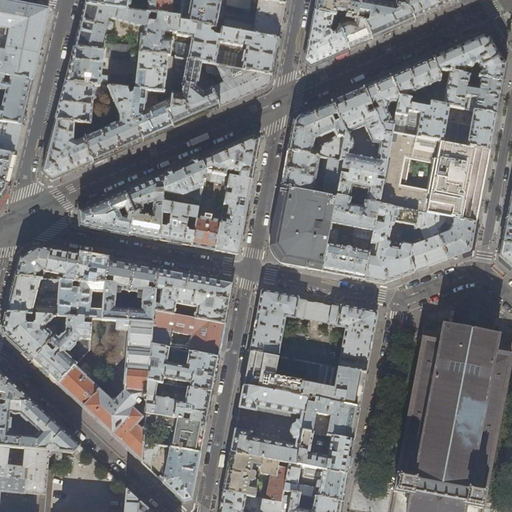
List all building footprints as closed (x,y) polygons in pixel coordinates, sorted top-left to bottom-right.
[(130,11),(131,0),(86,0),(85,5),(130,11)] [(170,16),(172,0),(148,0),(147,13),(150,14),(156,14),(170,16)] [(180,0),(179,18),(179,22),(211,28),(220,30),(278,41),(281,23),(285,5),(258,0),(180,0)] [(359,0),(316,0),(314,12),(341,17),(356,20),(357,14),(359,0)] [(369,16),(368,22),(363,21),(371,40),(393,31),(414,22),(408,9),(409,0),(359,0),(357,14),(369,16)] [(409,0),(408,9),(414,22),(437,11),(461,1),(461,0),(409,0)] [(48,11),(0,1),(0,152),(14,156),(18,140),(21,126),(0,121),(0,75),(31,81),(48,11)] [(130,11),(85,5),(80,24),(74,48),(100,50),(106,28),(110,29),(112,28),(113,24),(112,23),(108,21),(108,18),(144,28),(143,35),(140,34),(138,54),(139,54),(152,55),(153,49),(157,50),(157,55),(170,56),(171,43),(170,41),(164,41),(163,39),(163,35),(167,33),(177,34),(178,21),(179,22),(179,18),(170,16),(156,14),(154,23),(148,22),(150,14),(147,13),(130,11)] [(339,25),(341,17),(314,12),(310,35),(304,63),(310,67),(329,59),(348,50),(339,28),(332,35),(330,33),(329,32),(331,30),(332,23),(339,25)] [(363,21),(356,20),(341,17),(339,25),(338,28),(339,28),(348,50),(360,46),(371,40),(363,21)] [(177,36),(192,38),(190,45),(176,42),(175,57),(175,58),(272,76),(275,60),(278,41),(220,30),(219,36),(214,35),(213,34),(213,33),(211,33),(210,33),(211,28),(179,22),(178,21),(177,34),(177,36)] [(495,49),(491,42),(489,38),(482,36),(460,45),(431,58),(436,70),(449,73),(463,75),(464,70),(463,69),(465,67),(467,68),(469,68),(471,67),(473,65),(474,64),(477,62),(480,67),(465,76),(473,77),(480,78),(502,83),(504,71),(505,66),(500,57),(495,49)] [(504,54),(495,39),(491,42),(495,49),(500,57),(504,54)] [(107,43),(107,51),(128,53),(129,45),(107,43)] [(100,50),(74,48),(71,59),(65,83),(107,87),(107,88),(108,84),(100,83),(100,81),(108,82),(108,77),(100,76),(103,51),(100,50)] [(128,53),(107,51),(106,58),(128,60),(128,53)] [(157,55),(152,55),(139,54),(135,91),(148,92),(161,93),(171,95),(175,58),(175,57),(170,56),(157,55)] [(272,76),(175,58),(171,95),(170,111),(166,113),(172,128),(198,117),(244,97),(266,87),(268,84),(271,81),(272,76)] [(439,78),(436,70),(431,58),(413,66),(389,76),(398,98),(406,99),(407,96),(430,86),(432,92),(412,100),(434,104),(439,78)] [(465,76),(463,75),(449,73),(443,106),(450,107),(473,112),(496,116),(499,100),(502,83),(480,78),(478,92),(471,90),(473,77),(465,76)] [(111,74),(109,88),(125,89),(127,76),(111,74)] [(0,121),(21,126),(26,104),(31,81),(0,75),(0,121)] [(377,82),(362,88),(370,105),(373,103),(375,104),(376,106),(371,108),(383,135),(391,136),(391,133),(394,123),(389,122),(390,120),(385,109),(386,108),(388,107),(388,106),(388,104),(392,102),(397,104),(398,98),(389,76),(377,82)] [(107,87),(65,83),(61,98),(56,121),(75,123),(90,124),(91,124),(93,98),(100,99),(101,90),(106,91),(107,87)] [(109,88),(107,88),(119,114),(118,123),(108,127),(103,116),(101,120),(91,124),(90,124),(83,142),(93,163),(119,151),(143,141),(131,114),(134,90),(125,89),(109,88)] [(135,91),(134,90),(131,114),(143,141),(158,134),(172,128),(166,113),(170,111),(171,95),(161,93),(165,102),(145,110),(148,92),(135,91)] [(343,162),(338,185),(366,192),(364,205),(378,205),(391,136),(383,135),(371,108),(362,114),(358,106),(363,104),(357,90),(347,94),(330,102),(344,134),(355,131),(361,144),(367,144),(364,161),(344,157),(343,162)] [(412,100),(406,99),(398,98),(397,104),(396,111),(395,114),(394,123),(391,133),(489,152),(492,136),(496,116),(473,112),(470,127),(447,123),(450,107),(443,106),(434,104),(412,100)] [(330,102),(314,109),(298,117),(293,122),(291,134),(287,152),(334,161),(334,155),(340,156),(344,134),(330,102)] [(75,123),(56,121),(50,142),(42,173),(51,181),(73,172),(93,163),(83,142),(82,140),(76,143),(73,141),(75,123)] [(489,152),(391,133),(391,136),(378,205),(417,212),(431,215),(475,224),(482,187),(489,152)] [(199,160),(205,173),(225,176),(226,170),(228,172),(230,172),(232,172),(233,171),(233,173),(238,174),(238,177),(235,176),(235,178),(252,181),(256,160),(259,141),(253,136),(230,147),(199,160)] [(0,183),(7,185),(8,179),(10,170),(14,156),(0,152),(0,183)] [(343,162),(334,161),(287,152),(284,168),(281,186),(313,192),(318,161),(324,162),(318,193),(336,197),(338,185),(343,162)] [(204,178),(205,173),(199,160),(182,167),(165,175),(163,198),(170,200),(171,194),(193,199),(192,204),(199,205),(204,178)] [(229,177),(225,176),(205,173),(204,178),(211,179),(210,182),(221,184),(221,181),(228,183),(229,177)] [(145,184),(124,193),(133,213),(142,211),(149,210),(147,205),(153,203),(153,209),(162,207),(163,198),(165,175),(145,184)] [(235,178),(229,177),(228,183),(223,206),(228,207),(227,214),(222,213),(220,222),(215,251),(223,253),(237,256),(244,220),(252,181),(235,178)] [(313,192),(281,186),(274,220),(269,247),(281,264),(303,268),(322,271),(330,229),(331,224),(336,197),(318,193),(313,192)] [(129,235),(133,213),(124,193),(105,201),(79,213),(80,225),(108,231),(129,235)] [(350,200),(349,199),(336,197),(331,224),(356,228),(355,234),(356,237),(371,240),(378,205),(364,205),(362,211),(359,211),(359,210),(358,208),(356,207),(354,207),(353,209),(349,209),(350,200)] [(172,200),(170,200),(163,198),(162,207),(159,241),(174,243),(191,247),(194,233),(186,232),(188,219),(196,221),(197,217),(198,210),(171,205),(172,200)] [(414,227),(417,212),(378,205),(371,240),(369,253),(364,280),(383,283),(399,277),(414,272),(409,260),(411,246),(402,243),(399,246),(399,249),(390,248),(387,241),(391,222),(414,227)] [(162,207),(153,209),(151,218),(148,217),(145,216),(145,217),(141,216),(142,211),(133,213),(129,235),(143,237),(159,241),(162,207)] [(446,259),(431,215),(417,212),(414,227),(414,230),(420,228),(424,240),(421,241),(421,243),(416,245),(416,242),(417,240),(416,236),(413,237),(411,246),(409,260),(414,272),(431,265),(446,259)] [(197,217),(196,221),(194,233),(191,247),(204,249),(215,251),(220,222),(211,220),(212,217),(204,215),(204,219),(197,217)] [(446,259),(458,255),(470,250),(472,239),(475,224),(431,215),(446,259)] [(511,217),(507,217),(504,230),(502,244),(511,245),(511,217)] [(337,230),(330,229),(322,271),(342,275),(364,280),(369,253),(335,246),(338,233),(337,230)] [(511,245),(502,244),(500,252),(499,256),(501,258),(511,267),(511,245)] [(45,272),(49,250),(43,249),(37,248),(20,258),(19,262),(15,278),(43,280),(45,272)] [(66,253),(49,250),(45,272),(64,275),(63,278),(57,277),(57,281),(74,282),(79,256),(66,253)] [(95,259),(79,256),(74,282),(104,284),(108,261),(95,259)] [(511,268),(511,267),(501,258),(500,259),(501,262),(510,271),(511,268)] [(124,264),(108,261),(104,284),(103,293),(102,310),(101,320),(116,321),(152,323),(153,312),(157,271),(146,268),(124,264)] [(177,274),(157,271),(153,312),(173,316),(175,308),(192,311),(198,278),(177,274)] [(15,278),(11,293),(6,314),(58,317),(61,317),(92,319),(101,320),(102,310),(93,309),(94,293),(103,293),(104,284),(74,282),(57,281),(43,280),(15,278)] [(214,281),(198,278),(192,311),(195,312),(194,320),(224,325),(228,307),(232,285),(214,281)] [(250,351),(250,352),(278,357),(279,354),(278,354),(285,316),(295,318),(295,317),(336,325),(336,326),(346,328),(338,369),(365,374),(366,373),(366,370),(370,350),(371,347),(370,347),(371,344),(372,340),(373,337),(372,337),(376,317),(377,317),(377,314),(376,313),(376,312),(373,312),(344,307),(344,306),(342,306),(340,307),(339,307),(339,308),(316,304),(300,300),(300,299),(298,299),(297,298),(297,297),(295,297),(294,297),(265,292),(265,291),(263,291),(261,292),(260,294),(261,295),(257,315),(256,315),(256,318),(256,321),(255,325),(254,325),(254,328),(250,348),(249,351),(250,351)] [(489,313),(483,311),(483,310),(483,308),(482,305),(481,304),(480,302),(479,302),(475,300),(471,301),(468,303),(467,304),(466,306),(465,308),(460,307),(456,306),(456,309),(452,328),(442,326),(442,328),(441,335),(439,342),(422,339),(421,344),(420,351),(405,432),(398,467),(397,473),(395,486),(393,491),(410,494),(406,511),(464,511),(466,505),(482,508),(483,506),(483,503),(486,491),(487,485),(493,451),(501,408),(509,367),(510,361),(511,356),(508,356),(494,353),(495,346),(497,339),(497,337),(495,336),(495,337),(487,336),(491,316),(492,316),(492,313),(489,312),(489,313)] [(194,320),(173,316),(153,312),(152,323),(151,346),(168,349),(188,353),(218,358),(221,342),(224,325),(194,320)] [(58,317),(6,314),(4,335),(32,361),(60,331),(58,317)] [(90,351),(92,319),(61,317),(60,331),(58,333),(53,338),(32,361),(43,372),(57,385),(74,367),(77,364),(72,359),(74,358),(74,356),(80,361),(90,351)] [(116,332),(128,332),(123,392),(113,403),(74,367),(57,385),(95,420),(141,463),(143,443),(143,433),(140,430),(144,426),(145,413),(148,381),(149,368),(149,362),(151,346),(152,323),(116,321),(116,332)] [(166,364),(168,349),(151,346),(149,362),(157,363),(156,369),(149,368),(148,381),(159,383),(160,378),(163,379),(162,384),(174,386),(175,381),(182,382),(181,387),(189,389),(190,384),(197,385),(196,390),(211,393),(215,375),(218,358),(188,353),(185,368),(166,364)] [(278,357),(250,352),(246,369),(243,387),(308,399),(308,398),(359,408),(362,392),(365,374),(338,369),(319,365),(315,385),(303,383),(303,382),(274,377),(278,357)] [(0,401),(34,404),(12,383),(0,372),(0,401)] [(208,408),(211,393),(196,390),(189,389),(181,387),(174,386),(162,384),(159,383),(148,381),(145,413),(205,424),(208,408)] [(302,432),(308,399),(243,387),(237,420),(230,452),(289,464),(296,465),(302,432)] [(308,398),(308,399),(302,432),(313,434),(330,437),(353,441),(356,426),(359,408),(308,398)] [(54,422),(34,404),(0,401),(0,446),(49,450),(72,452),(79,446),(54,422)] [(205,424),(145,413),(144,426),(144,428),(154,430),(154,428),(169,430),(170,434),(174,432),(171,448),(200,453),(202,439),(205,424)] [(309,454),(313,434),(302,432),(296,465),(297,465),(346,475),(350,458),(353,441),(330,437),(326,457),(309,454)] [(158,455),(160,446),(143,443),(141,463),(150,471),(153,454),(158,455)] [(45,494),(49,450),(0,446),(0,511),(137,511),(138,501),(126,489),(124,511),(0,511),(0,497),(1,491),(26,493),(26,492),(45,494)] [(196,474),(200,453),(171,448),(169,448),(163,480),(160,477),(158,478),(169,489),(184,502),(191,500),(196,474)] [(289,464),(230,452),(227,473),(223,492),(255,498),(258,480),(253,479),(254,473),(254,472),(253,472),(253,468),(258,469),(261,473),(271,476),(266,500),(281,503),(283,492),(289,464)] [(296,465),(289,464),(283,492),(291,493),(300,495),(314,498),(341,503),(344,489),(346,475),(297,465),(296,465)] [(255,498),(223,492),(220,507),(219,511),(245,511),(249,511),(250,511),(258,511),(261,499),(255,498)] [(287,511),(291,493),(283,492),(281,503),(266,500),(261,499),(258,511),(287,511)] [(308,511),(297,510),(300,495),(291,493),(287,511),(339,511),(341,503),(314,498),(311,511),(308,511)] [(150,511),(138,501),(137,511),(150,511)]
